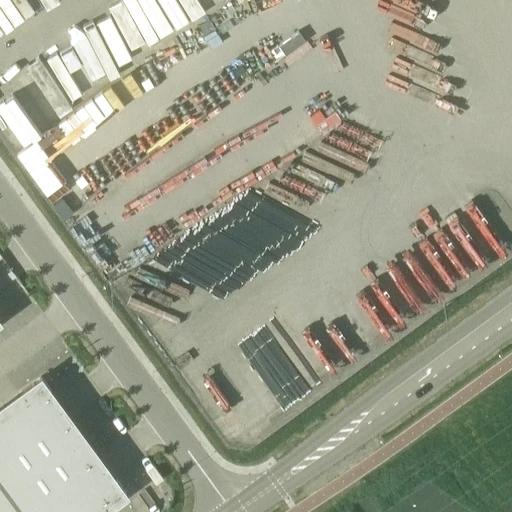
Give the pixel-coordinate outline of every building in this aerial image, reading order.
[(77,428),(40,377),(21,391),(23,394),(4,407),(40,456),(77,428)] [(40,456),(4,407),(0,410),(0,479),(3,483),(40,456)] [(124,492),(77,428),(40,456),(81,511),(90,511),(103,503),(105,506),(124,492)] [(81,511),(40,456),(3,483),(23,511),(81,511)] [(23,511),(3,483),(0,484),(0,511),(23,511)]
